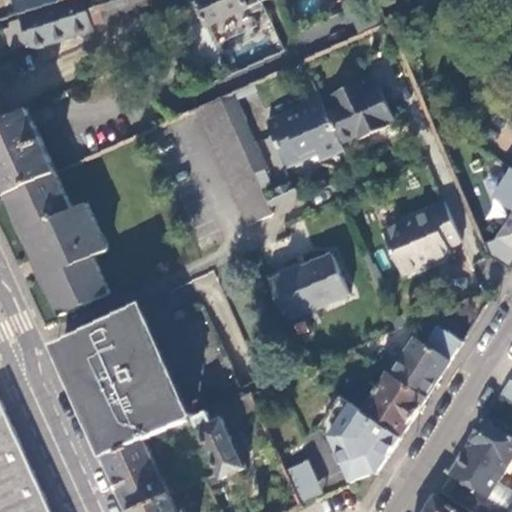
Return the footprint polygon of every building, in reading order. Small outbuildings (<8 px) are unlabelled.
[(14,0),(19,16),(72,0),(14,0)] [(170,0),(72,0),(19,16),(22,23),(28,46),(30,51),(95,32),(93,28),(172,4),(170,0)] [(245,0),(200,0),(198,1),(210,29),(250,10),(245,0)] [(245,0),(250,10),(272,0),(245,0)] [(390,23),(380,0),(374,0),(352,10),(363,35),(390,23)] [(28,46),(22,23),(4,29),(10,51),(28,46)] [(339,108),(329,113),(343,146),(361,138),(362,140),(394,126),(393,124),(398,121),(384,89),(372,94),(367,82),(334,97),(339,108)] [(269,167),(236,94),(223,100),(256,173),(269,167)] [(223,100),(197,112),(249,227),(276,215),(256,173),(223,100)] [(329,113),(324,101),(270,124),(288,165),(321,151),(324,158),(345,149),(343,146),(329,113)] [(48,156),(28,114),(28,113),(1,125),(0,125),(0,180),(8,198),(57,175),(48,156)] [(511,170),(494,198),(511,209),(511,220),(500,240),(511,247),(511,170)] [(74,211),(57,175),(8,198),(18,219),(22,218),(29,233),(25,235),(37,261),(41,259),(57,294),(53,296),(63,318),(112,296),(95,259),(109,253),(88,205),(74,211)] [(449,249),(462,243),(445,203),(432,208),(433,210),(384,231),(403,275),(451,255),(449,249)] [(333,256),(273,283),(290,324),(351,297),(333,256)] [(115,456),(146,442),(189,422),(138,309),(63,343),(115,456)] [(439,380),(463,344),(438,328),(425,347),(414,340),(390,377),(426,401),(439,380)] [(390,377),(388,376),(364,414),(401,439),(411,424),(426,401),(390,377)] [(511,383),(510,382),(501,396),(511,403),(511,383)] [(256,408),(250,395),(209,413),(215,425),(224,422),(256,408)] [(390,456),(401,439),(364,414),(340,400),(325,425),(351,483),(369,475),(377,475),(390,456)] [(0,511),(51,511),(49,506),(1,401),(0,401),(0,511)] [(215,425),(209,413),(194,420),(222,482),(246,471),(224,422),(215,425)] [(511,462),(511,440),(484,423),(471,442),(475,444),(471,450),(468,447),(456,465),(449,476),(487,500),(511,462)] [(139,511),(171,498),(146,442),(115,456),(105,460),(116,484),(129,511),(139,511)] [(309,462),(285,473),(300,506),(324,495),(309,462)] [(511,462),(487,500),(505,511),(508,511),(511,506),(511,462)] [(458,511),(436,497),(426,511),(458,511)] [(177,511),(171,498),(139,511),(177,511)]
